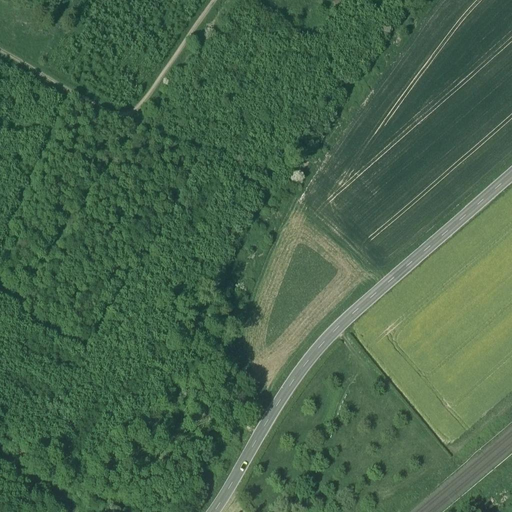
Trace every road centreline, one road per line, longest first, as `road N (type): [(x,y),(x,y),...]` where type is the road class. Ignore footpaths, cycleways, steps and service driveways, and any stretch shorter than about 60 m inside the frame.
road 1 (secondary): [(212,511),(315,350),(511,173)]
road 2 (track): [(432,0),(284,210),(235,327),(231,358)]
road 3 (track): [(0,54),(132,123)]
